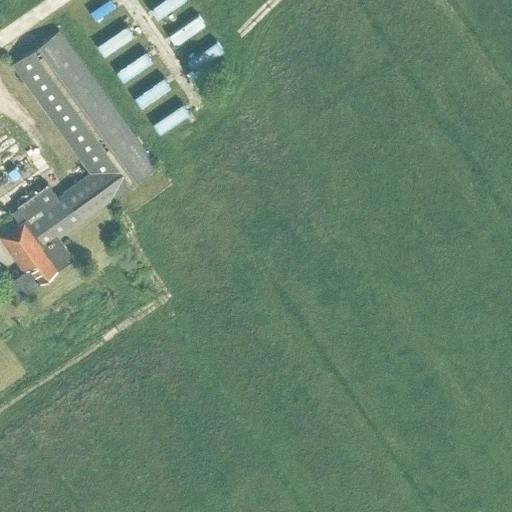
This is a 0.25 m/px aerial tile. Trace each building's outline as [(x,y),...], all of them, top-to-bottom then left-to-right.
[(112,0),(102,0),(89,9),(95,18),(115,4),(112,0)] [(158,0),(149,6),(156,16),(180,0),(158,0)] [(198,12),(168,32),(175,43),(205,22),(198,12)] [(133,33),(126,23),(96,43),(103,53),(133,33)] [(76,181),(94,208),(156,164),(62,28),(15,60),(90,171),(76,181)] [(223,48),(216,38),(186,59),(193,69),(207,59),(223,48)] [(152,59),(145,48),(115,69),(122,79),(152,59)] [(170,85),(163,74),(133,95),(140,105),(170,85)] [(182,101),(152,120),(159,131),(189,111),(182,101)] [(13,202),(15,204),(9,209),(17,221),(55,195),(45,180),(13,202)] [(94,208),(76,181),(55,195),(17,221),(0,232),(0,234),(22,267),(7,277),(17,292),(72,254),(58,233),(94,208)]
